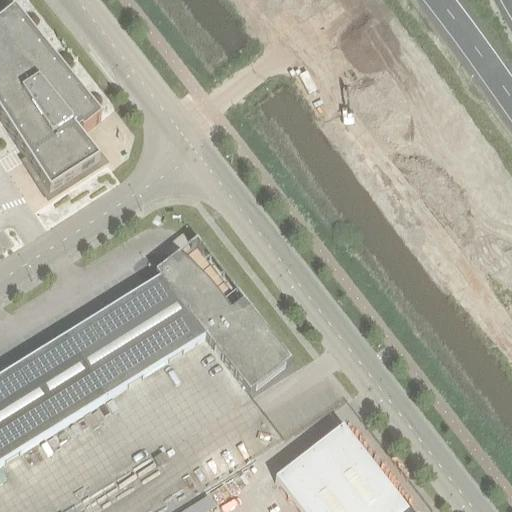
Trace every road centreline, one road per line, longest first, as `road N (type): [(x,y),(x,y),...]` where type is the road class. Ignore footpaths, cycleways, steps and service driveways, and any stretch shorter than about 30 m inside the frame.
road 1 (tertiary): [(473,511),(196,156)]
road 2 (unclassified): [(0,283),(196,156)]
road 3 (tertiary): [(196,156),(75,0)]
road 4 (trunk): [(437,0),(511,100)]
